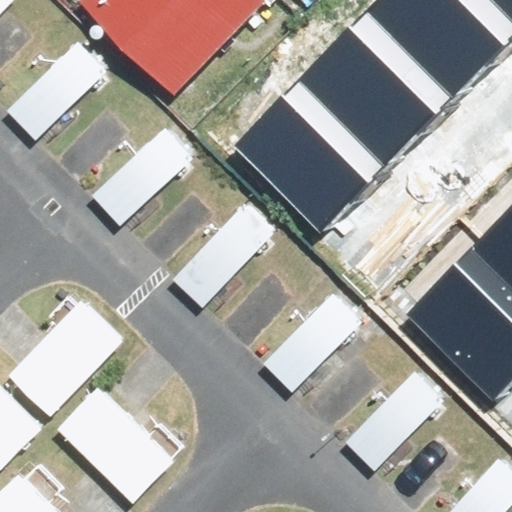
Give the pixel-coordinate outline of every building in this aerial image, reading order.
[(0,0),(0,28),(28,0),(0,0)] [(118,0),(203,89),(297,0),(118,0)] [(511,0),(371,0),(230,138),(321,231),(511,44),(511,0)] [(15,102),(46,133),(115,65),(84,33),(15,102)] [(101,187),(131,217),(201,148),(172,118),(101,187)] [(182,265),(213,295),(279,228),(248,198),(182,265)] [(511,200),(413,297),(504,390),(511,382),(511,200)] [(273,354),(301,381),(367,314),(339,287),(273,354)] [(102,291),(29,365),(73,409),(147,335),(102,291)] [(0,353),(0,451),(13,465),(63,416),(0,353)] [(420,370),(355,430),(381,458),(446,397),(420,370)] [(128,376),(78,426),(151,498),(200,449),(128,376)] [(450,511),(506,511),(511,506),(511,448),(510,446),(450,511)] [(96,511),(46,462),(0,508),(4,511),(96,511)]
